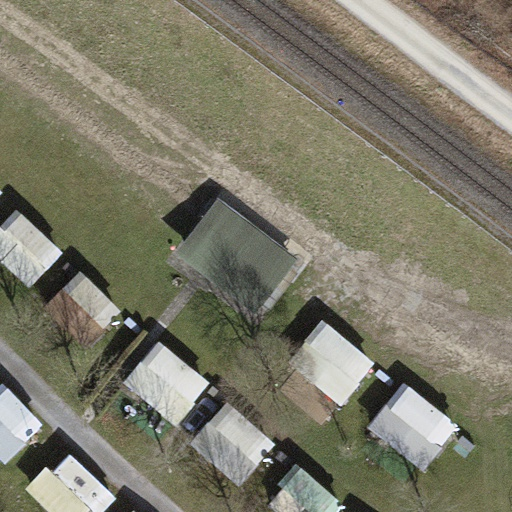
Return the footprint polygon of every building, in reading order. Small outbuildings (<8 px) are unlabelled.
[(228,208),(182,262),(259,328),(305,274),(228,208)] [(0,258),(32,292),(65,261),(22,216),(0,236),(0,258)] [(90,344),(120,315),(84,280),(55,309),(90,344)] [(292,373),(342,415),(379,372),(329,330),(292,373)] [(115,405),(169,447),(215,388),(161,346),(115,405)] [(0,395),(0,460),(8,469),(46,430),(6,390),(0,395)] [(412,395),(364,458),(411,493),(459,430),(412,395)] [(32,493),(50,511),(104,511),(115,502),(71,456),(32,493)]
